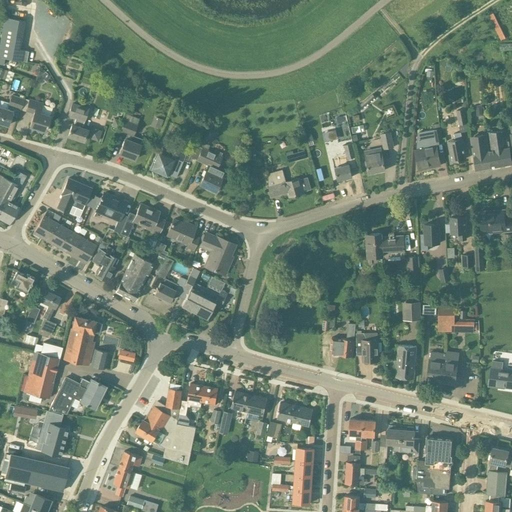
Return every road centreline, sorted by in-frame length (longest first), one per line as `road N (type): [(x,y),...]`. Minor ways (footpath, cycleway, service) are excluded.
road 1 (unclassified): [(103,0),(187,64),(233,76),(271,74),(313,58),(387,0)]
road 2 (residential): [(399,192),(418,56),(497,0)]
road 3 (residential): [(264,236),(56,155)]
road 4 (tertiary): [(77,511),(102,444),(162,341)]
road 5 (tertiary): [(162,341),(139,314),(5,243)]
road 6 (unclassified): [(264,236),(399,192)]
road 7 (tertiary): [(337,383),(473,417)]
road 8 (residential): [(327,511),(337,383)]
road 9 (unclassified): [(230,353),(264,236)]
